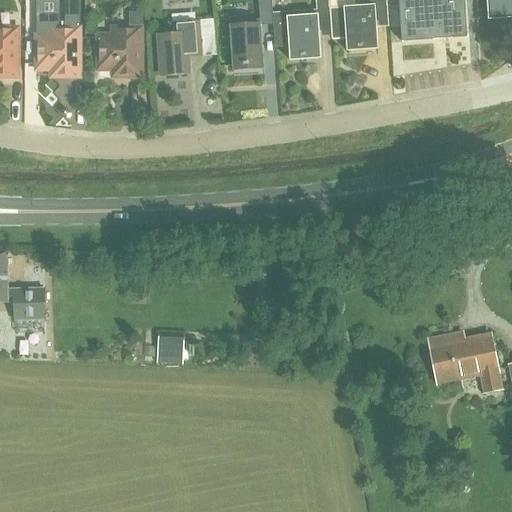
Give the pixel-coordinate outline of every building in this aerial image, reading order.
[(36,35),(36,71),(51,71),(51,77),(51,78),(53,78),(66,78),(81,78),(80,0),(60,0),(60,17),(36,17),(36,35)] [(273,25),(272,18),(271,0),(257,0),(259,24),(261,24),(261,26),(273,25)] [(315,0),(317,15),(319,14),(319,16),(331,15),(330,9),(329,0),(315,0)] [(400,0),(399,0),(402,42),(467,38),(464,0),(400,0)] [(511,16),(511,0),(488,0),(490,18),(511,16)] [(330,9),(331,15),(331,20),(332,20),(333,43),(347,43),(348,55),(350,55),(349,51),(363,50),(378,49),(375,7),(375,5),(374,5),(330,9)] [(317,15),(272,18),(273,25),(275,52),(276,52),(276,50),(290,49),(291,66),(292,66),(292,62),(321,60),(321,61),(322,61),(319,16),(319,14),(317,15)] [(244,18),(230,19),(233,70),(264,68),(261,26),(261,24),(259,24),(244,25),(244,18)] [(202,55),(199,22),(170,24),(171,35),(158,36),(161,76),(189,74),(188,57),(202,55)] [(0,77),(18,78),(19,28),(0,28),(0,77)] [(112,35),(97,35),(97,70),(112,70),(112,77),(142,77),(142,28),(112,28),(112,35)] [(0,254),(0,302),(14,302),(15,321),(46,320),(45,289),(8,290),(8,288),(7,288),(6,254),(0,254)] [(501,389),(498,371),(491,336),(454,343),(453,336),(430,341),(438,383),(481,374),(485,393),(501,389)] [(181,353),(160,352),(160,361),(180,363),(181,353)]
